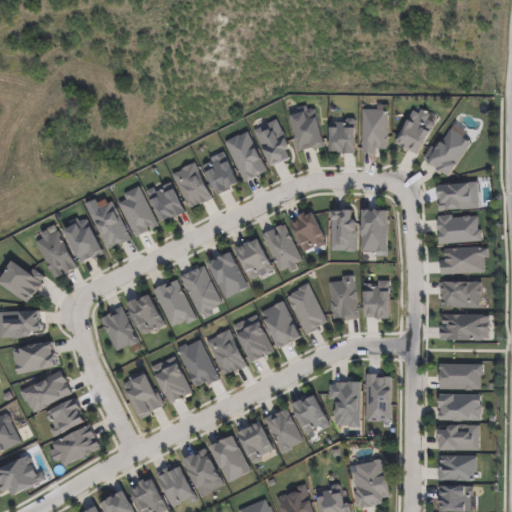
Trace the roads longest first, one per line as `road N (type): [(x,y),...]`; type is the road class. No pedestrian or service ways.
road 1 (residential): [(387,185),(311,184),(87,300),(79,314),(84,347),(135,456)]
road 2 (residential): [(30,511),(354,346),(409,347)]
road 3 (residential): [(409,347),(410,249),(401,197),(387,185)]
road 4 (residential): [(409,511),(409,347)]
